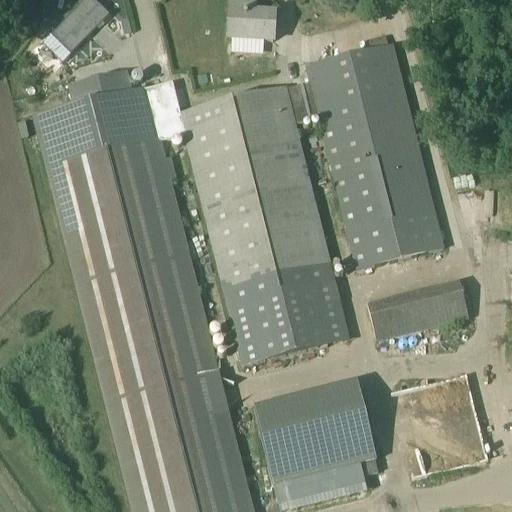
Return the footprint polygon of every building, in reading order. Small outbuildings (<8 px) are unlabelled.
[(91,0),(87,0),(56,32),(57,33),(75,51),(76,52),(109,17),(91,0)] [(273,43),(274,16),(254,15),(255,3),(230,1),(227,40),(273,43)] [(155,144),(183,137),(229,322),(337,295),(295,127),(319,121),(357,273),(443,252),(392,49),(388,50),(385,38),(367,43),(370,54),(306,70),(310,86),(287,92),(286,89),(178,116),(170,84),(129,94),(124,74),(66,89),(71,109),(32,118),(129,511),(247,511),(165,182),(173,180),(168,160),(160,162),(155,144)] [(387,349),(386,342),(470,323),(461,284),(366,306),(377,352),(387,349)] [(361,386),(256,407),(271,484),(377,463),(361,386)]
